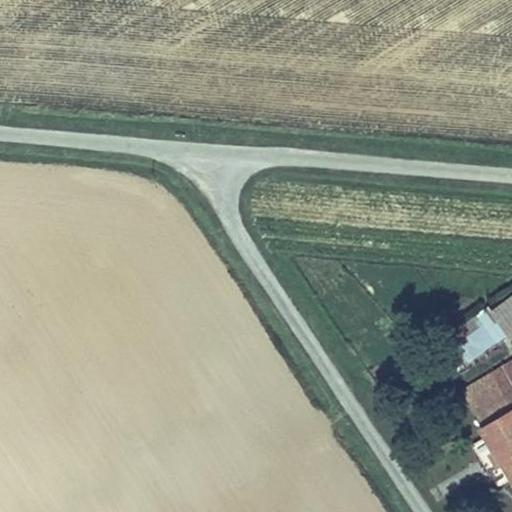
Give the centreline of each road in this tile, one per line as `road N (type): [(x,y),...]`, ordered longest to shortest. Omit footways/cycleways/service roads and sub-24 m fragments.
road 1 (unclassified): [(423,511),(185,149)]
road 2 (unclassified): [(185,149),(511,176)]
road 3 (unclassified): [(0,130),(185,149)]
